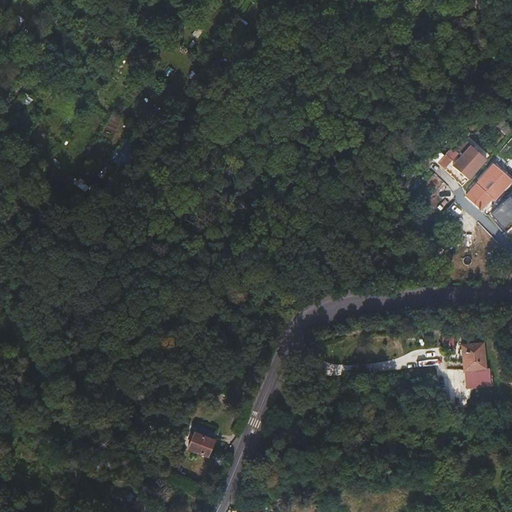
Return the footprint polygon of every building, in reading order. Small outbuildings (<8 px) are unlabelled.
[(453,167),(468,180),(485,160),(471,147),(453,167)] [(476,186),(467,198),(479,211),(489,198),(493,202),(503,190),(493,182),(484,193),(476,186)] [(489,216),(503,231),(511,222),(511,207),(505,200),(489,216)] [(445,214),(455,221),(463,210),(453,203),(445,214)] [(394,219),(402,226),(411,214),(403,208),(394,219)] [(451,335),(439,335),(439,347),(451,347),(451,335)] [(469,367),(470,375),(485,373),(483,341),(462,343),(464,367),(469,367)] [(437,396),(445,396),(445,387),(437,387),(437,396)] [(197,433),(190,448),(210,456),(216,441),(197,433)] [(271,438),(261,434),(257,442),(268,446),(271,438)] [(140,496),(135,507),(146,511),(147,511),(152,501),(140,496)]
